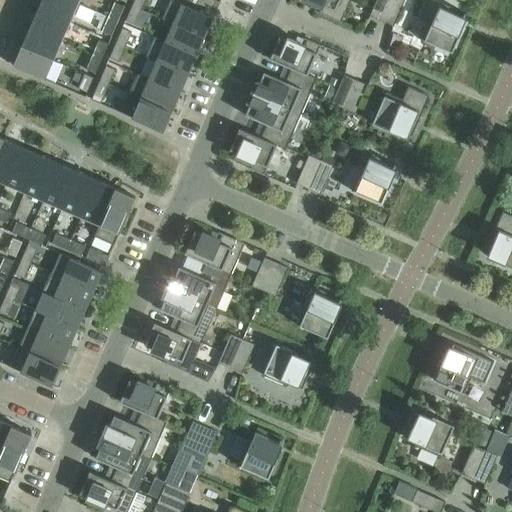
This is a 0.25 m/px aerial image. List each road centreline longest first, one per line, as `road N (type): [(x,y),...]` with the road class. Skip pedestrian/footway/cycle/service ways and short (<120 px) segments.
road 1 (residential): [(511,325),(184,172)]
road 2 (residential): [(83,427),(184,172)]
road 3 (residential): [(184,172),(260,0)]
